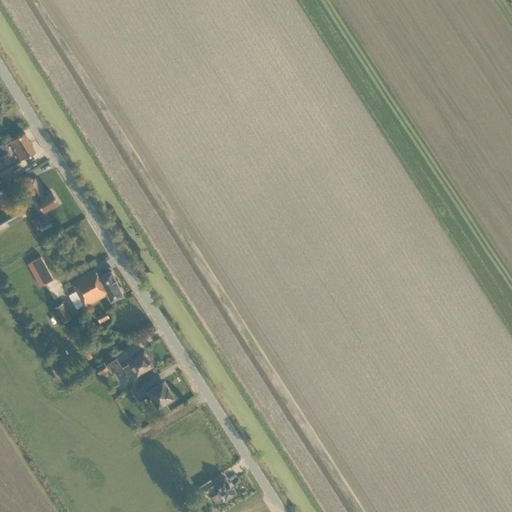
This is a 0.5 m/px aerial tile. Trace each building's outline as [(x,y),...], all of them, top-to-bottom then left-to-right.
[(36,152),(25,133),(10,141),(21,160),(36,152)] [(52,191),(46,195),(35,177),(27,183),(38,200),(37,200),(44,211),(59,202),(52,191)] [(19,203),(0,213),(0,229),(26,215),(19,203)] [(53,224),(45,211),(32,219),(40,232),(53,224)] [(32,261),(45,284),(54,279),(41,256),(32,261)] [(96,268),(71,281),(85,306),(94,301),(108,294),(111,301),(124,295),(112,271),(100,276),(96,268)] [(63,321),(70,317),(61,303),(54,306),(63,321)] [(107,310),(97,316),(100,322),(110,317),(107,310)] [(84,351),(88,358),(93,356),(88,348),(84,351)] [(141,373),(153,366),(144,352),(128,361),(130,363),(123,367),(116,358),(107,363),(113,372),(115,371),(119,378),(126,374),(127,375),(132,372),(136,379),(141,376),(141,373)] [(108,369),(105,363),(96,368),(99,374),(108,369)] [(144,383),(129,394),(141,413),(148,408),(156,420),(171,410),(167,404),(175,398),(164,382),(150,392),(144,383)] [(228,497),(235,493),(225,477),(216,483),(220,490),(218,491),(219,492),(212,496),(213,497),(210,498),(214,503),(216,502),(222,499),(222,500),(227,496),(228,497)] [(199,487),(202,492),(214,484),(210,479),(199,487)]
